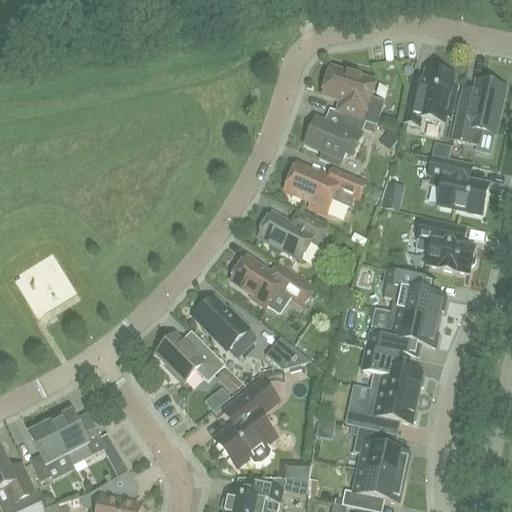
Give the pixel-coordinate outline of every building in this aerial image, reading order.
[(322,97),(347,105),(343,117),(366,124),(366,125),(375,129),(383,104),(370,100),(374,85),(355,79),(355,76),(354,72),(347,70),(343,71),(342,75),(331,71),(322,97)] [(426,73),(424,85),(412,82),(402,125),(417,129),(419,121),(443,126),(444,118),(449,119),(455,92),(451,91),(454,80),(449,78),(450,74),(432,70),(431,74),(426,73)] [(477,84),(475,94),(463,92),(453,142),(478,148),(481,134),(495,137),(504,90),(493,87),(494,83),(481,80),(480,84),(477,84)] [(361,136),(366,125),(366,124),(343,117),(340,128),(333,130),(315,123),(305,147),(323,154),(321,160),(338,167),(341,162),(342,163),(345,155),(353,158),(362,137),(361,136)] [(488,187),(470,183),(473,169),(433,160),(429,178),(443,181),(438,208),(481,217),(488,187)] [(296,168),(285,194),(311,205),(309,210),(326,217),(332,203),(350,211),(354,202),(358,203),(366,186),(333,172),(328,183),(296,168)] [(399,213),(404,190),(387,187),(382,210),(399,213)] [(292,228),(271,217),(268,223),(264,223),(259,231),(262,234),(259,240),(301,263),(312,243),(317,246),(326,231),(299,216),(292,228)] [(469,277),(475,250),(463,247),(466,233),(422,223),(418,238),(419,238),(415,253),(429,256),(426,268),(440,271),(440,272),(455,275),(455,274),(469,277)] [(272,278),(246,261),(231,284),(253,299),(252,302),(265,311),(277,293),(302,310),(314,292),(279,268),(272,278)] [(393,302),(390,314),(437,325),(440,313),(444,314),(447,300),(414,293),(417,279),(390,273),(384,300),(393,302)] [(233,320),(213,301),(205,309),(201,308),(195,314),(196,318),(194,320),(227,355),(249,333),(235,319),(233,320)] [(434,336),(437,325),(390,314),(385,338),(371,335),(368,349),(366,349),(399,357),(402,343),(435,351),(438,337),(434,336)] [(192,356),(175,339),(157,357),(185,386),(196,374),(208,386),(225,369),(202,346),(192,356)] [(281,341),(265,359),(283,374),(310,366),(281,341)] [(423,376),(408,373),(411,359),(399,357),(366,349),(361,374),(373,376),(369,392),(417,403),(419,392),(424,390),(425,382),(422,379),(423,376)] [(237,470),(248,461),(254,467),(261,467),(269,461),(272,453),(267,447),(275,441),(259,420),(278,405),(262,385),(224,414),(235,428),(216,442),(237,470)] [(415,413),(417,403),(369,392),(364,417),(353,414),(350,428),(358,430),(378,435),(381,421),(408,427),(411,428),(412,426),(416,425),(418,416),(415,413)] [(106,437),(100,440),(95,431),(83,437),(72,416),(51,427),(67,459),(73,469),(104,453),(109,464),(120,459),(106,437)] [(55,465),(67,459),(51,427),(29,438),(40,459),(30,464),(41,486),(52,480),(49,474),(58,469),(55,465)] [(382,436),(378,435),(358,430),(353,455),(361,457),(358,472),(404,481),(409,456),(379,450),(382,436)] [(0,452),(0,511),(23,511),(39,505),(35,496),(23,471),(11,476),(0,452)] [(398,507),(404,481),(358,472),(353,496),(345,494),(341,509),(356,511),(365,511),(368,500),(398,507)] [(278,511),(283,493),(255,487),(243,484),(240,498),(229,495),(228,499),(223,502),(221,511),(278,511)] [(139,511),(140,511),(121,507),(117,498),(110,485),(87,499),(79,501),(85,511),(90,511),(139,511)]
